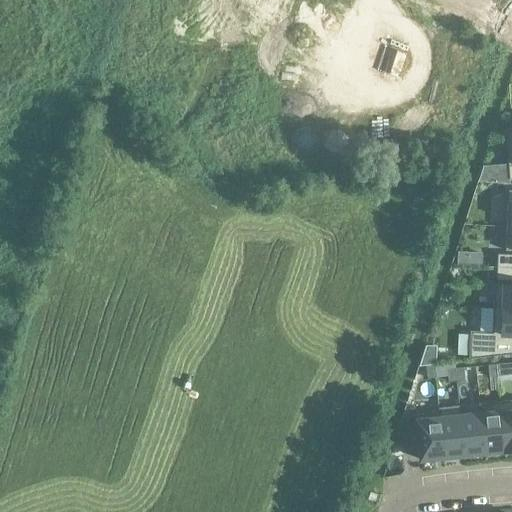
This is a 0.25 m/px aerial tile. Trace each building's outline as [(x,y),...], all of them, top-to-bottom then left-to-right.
[(511,267),(511,254),(497,255),(496,267),(511,267)] [(511,280),(511,267),(496,267),(496,280),(511,280)] [(511,310),(511,285),(494,284),(492,309),(511,310)] [(511,310),(492,309),(492,332),(470,331),(468,359),(511,354),(511,310)] [(435,377),(434,365),(426,366),(427,378),(435,377)] [(497,377),(496,365),(488,366),(489,377),(497,377)] [(464,380),(463,368),(455,369),(456,381),(464,380)] [(456,381),(455,369),(447,370),(448,382),(456,381)] [(511,400),(499,402),(504,451),(503,451),(504,452),(511,450),(511,400)] [(504,451),(499,402),(478,404),(479,414),(480,413),(484,453),(503,451),(504,451)] [(464,455),(460,416),(461,415),(460,406),(438,408),(438,413),(439,413),(444,457),(464,455)] [(444,457),(439,413),(438,413),(406,416),(404,423),(406,449),(419,448),(420,460),(444,457)] [(484,453),(480,413),(479,414),(461,415),(460,416),(464,455),(484,453)]
